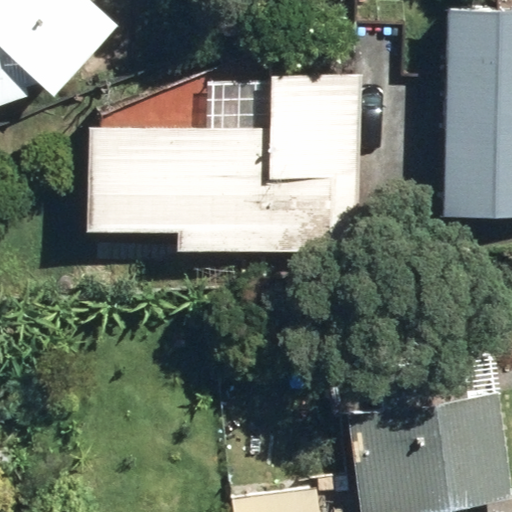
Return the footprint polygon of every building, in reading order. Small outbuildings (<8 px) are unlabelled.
[(83,0),(0,0),(0,94),(11,91),(8,83),(18,80),(33,93),(102,16),(83,0)] [(511,8),(430,6),(423,213),(511,215),(511,8)] [(196,127),(66,125),(65,224),(157,226),(157,246),(349,249),(352,70),(258,69),(258,81),(197,80),(196,127)] [(343,511),(413,511),(503,496),(484,391),(326,419),(343,511)] [(312,511),(308,485),(225,498),(226,511),(312,511)]
